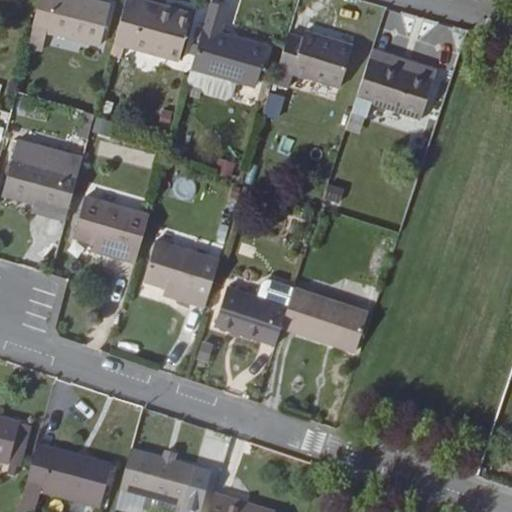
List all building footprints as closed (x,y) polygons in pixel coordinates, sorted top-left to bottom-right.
[(18,0),(12,29),(27,33),(31,15),(84,28),(90,0),(18,0)] [(146,19),(148,13),(122,5),(120,11),(146,19)] [(103,50),(157,65),(169,19),(148,13),(146,19),(120,11),(104,6),(90,59),(99,63),(103,50)] [(199,39),(206,16),(188,11),(170,74),(216,87),(235,92),(246,53),(199,39)] [(265,43),(251,92),(266,97),(270,82),(318,97),(331,55),(283,40),(281,47),(265,43)] [(418,68),(354,48),(351,55),(366,60),(365,61),(415,77),(418,68)] [(351,55),(336,102),(333,111),(349,116),(354,101),(403,116),(415,77),(365,61),(366,60),(351,55)] [(213,101),(216,87),(170,74),(166,90),(183,95),(187,100),(209,105),(213,101)] [(267,94),(265,114),(277,116),(280,96),(267,94)] [(92,133),(110,138),(115,123),(97,118),(92,133)] [(57,140),(67,143),(71,129),(61,126),(57,140)] [(0,206),(47,217),(52,199),(62,163),(47,159),(44,174),(19,167),(23,153),(0,147),(0,206)] [(44,174),(47,159),(23,153),(19,167),(44,174)] [(88,260),(115,268),(118,259),(129,220),(66,203),(56,243),(75,249),(90,253),(88,260)] [(185,311),(193,287),(200,264),(137,246),(132,264),(126,286),(143,291),(160,296),(158,303),(185,311)] [(75,249),(73,256),(88,260),(90,253),(75,249)] [(143,291),(141,298),(158,303),(160,296),(143,291)] [(256,350),(262,332),(269,311),(210,292),(197,332),(256,350)] [(275,292),(269,311),(262,332),(337,356),(350,316),(275,292)] [(30,468),(33,458),(18,454),(15,464),(30,468)] [(169,511),(180,474),(113,456),(102,497),(158,511),(169,511)] [(59,470),(60,465),(33,458),(30,468),(15,464),(2,511),(19,511),(23,501),(65,511),(84,511),(94,474),(67,467),(66,471),(59,470)] [(193,511),(236,511),(196,501),(193,511)]
